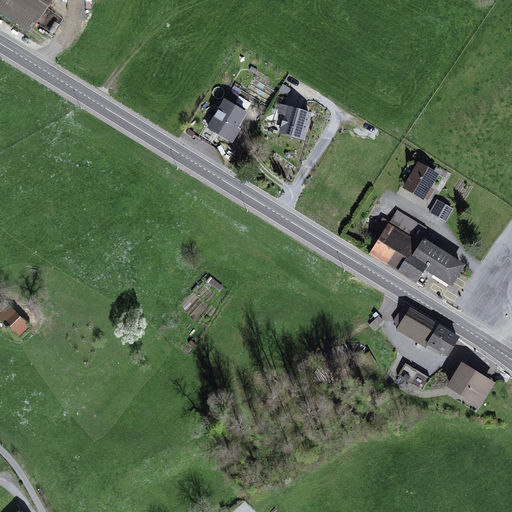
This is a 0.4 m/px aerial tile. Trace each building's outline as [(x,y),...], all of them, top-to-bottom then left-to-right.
[(0,0),(0,1),(34,25),(51,0),(0,0)] [(282,86),(279,90),(286,94),(289,89),(282,86)] [(233,94),(229,100),(239,106),(242,100),(233,94)] [(236,129),(245,114),(225,101),(217,114),(215,117),(209,128),(231,142),(239,130),(236,129)] [(279,113),(286,115),(288,108),(281,106),(279,113)] [(303,139),(310,114),(288,108),(286,115),(281,133),(303,139)] [(236,129),(239,130),(248,115),(245,114),(236,129)] [(436,176),(419,166),(406,188),(423,198),(425,195),(428,197),(432,190),(429,188),(436,176)] [(446,207),(446,206),(438,201),(431,213),(446,222),(452,210),(446,207)] [(398,271),(410,252),(411,253),(415,247),(414,246),(424,229),(397,212),(389,225),(385,222),(384,224),(382,223),(378,229),(384,233),(380,238),(375,235),(372,233),(368,239),(377,244),(371,253),(398,271)] [(380,238),(384,233),(378,229),(375,235),(380,238)] [(415,256),(411,253),(410,252),(398,271),(416,282),(424,270),(426,267),(430,270),(428,272),(432,275),(434,272),(450,282),(461,266),(423,243),(415,256)] [(398,330),(426,347),(429,344),(439,327),(406,305),(395,322),(396,323),(398,330)] [(0,316),(0,317),(18,338),(29,329),(10,307),(0,316)] [(379,317),(371,325),(376,331),(384,323),(379,317)] [(429,344),(446,355),(457,338),(439,327),(429,344)] [(372,369),(379,364),(371,351),(363,356),(372,369)] [(330,370),(334,363),(325,357),(321,364),(330,370)] [(398,376),(423,391),(430,379),(405,363),(398,376)] [(463,366),(451,386),(481,404),(492,385),(463,366)]
